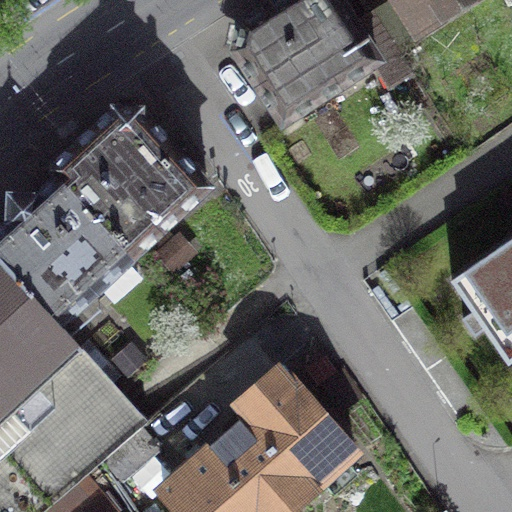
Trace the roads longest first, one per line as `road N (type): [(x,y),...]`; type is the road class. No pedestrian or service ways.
road 1 (residential): [(136,9),(488,511)]
road 2 (primary): [(136,9),(0,102)]
